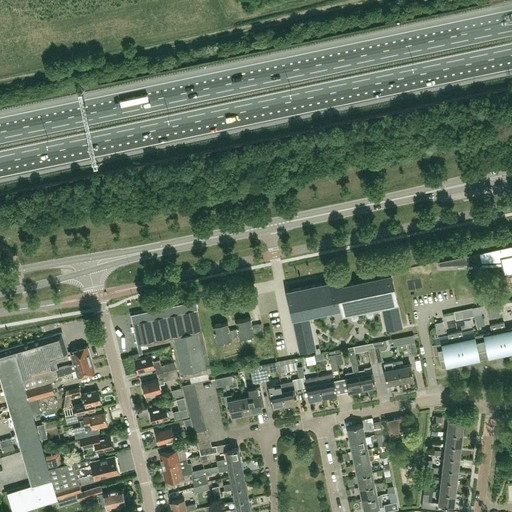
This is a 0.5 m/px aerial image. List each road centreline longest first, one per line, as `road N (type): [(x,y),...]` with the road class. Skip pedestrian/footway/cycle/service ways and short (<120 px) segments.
road 1 (motorway): [(511,24),(0,132)]
road 2 (motorway): [(0,163),(511,56)]
road 3 (track): [(0,84),(393,0)]
road 4 (secondary): [(266,226),(511,173)]
road 5 (tertiary): [(151,511),(89,270)]
road 6 (residential): [(511,293),(419,313),(437,398)]
road 7 (unknown): [(419,313),(382,281),(283,301)]
road 8 (unclassified): [(291,346),(266,226)]
road 9 (residential): [(319,422),(437,398)]
